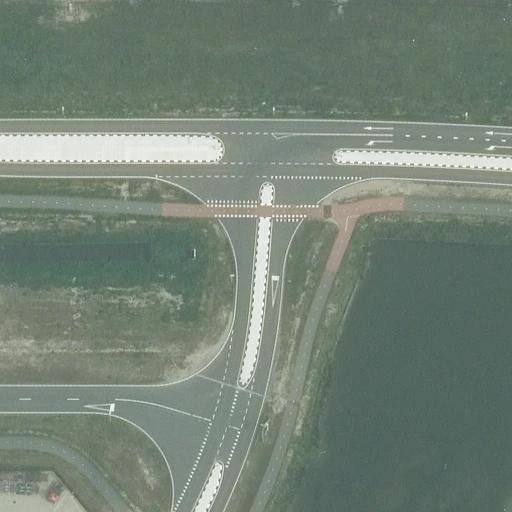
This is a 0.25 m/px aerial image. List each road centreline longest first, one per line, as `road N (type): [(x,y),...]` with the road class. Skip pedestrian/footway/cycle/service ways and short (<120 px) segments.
road 1 (tertiary): [(267,128),(0,129)]
road 2 (tertiary): [(249,427),(272,318),(286,169)]
road 3 (tertiary): [(248,169),(237,318),(214,421)]
road 4 (tertiary): [(0,167),(248,169)]
road 5 (tertiary): [(511,140),(267,128)]
road 6 (tertiary): [(286,169),(511,178)]
road 7 (unclassified): [(0,400),(124,400),(214,421)]
